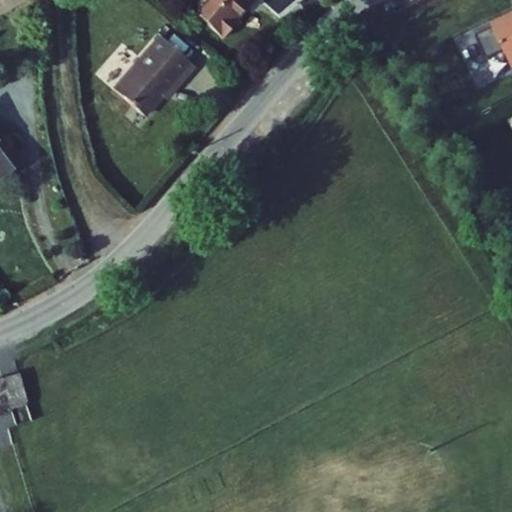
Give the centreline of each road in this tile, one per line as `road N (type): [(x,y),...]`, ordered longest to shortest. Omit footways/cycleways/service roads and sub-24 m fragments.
road 1 (unclassified): [(0,333),(69,301),(113,268),(324,30),(363,0)]
road 2 (track): [(130,252),(85,194),(63,124),(54,0)]
